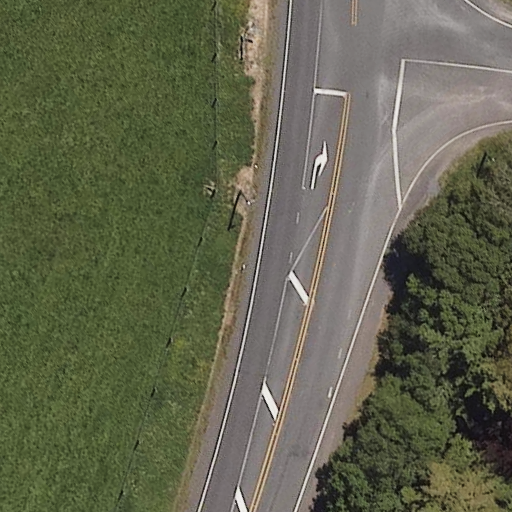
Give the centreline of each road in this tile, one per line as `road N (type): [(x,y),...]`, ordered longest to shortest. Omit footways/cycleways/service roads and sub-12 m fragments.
road 1 (secondary): [(253,511),(314,287),(355,56)]
road 2 (tertiary): [(511,70),(355,56)]
